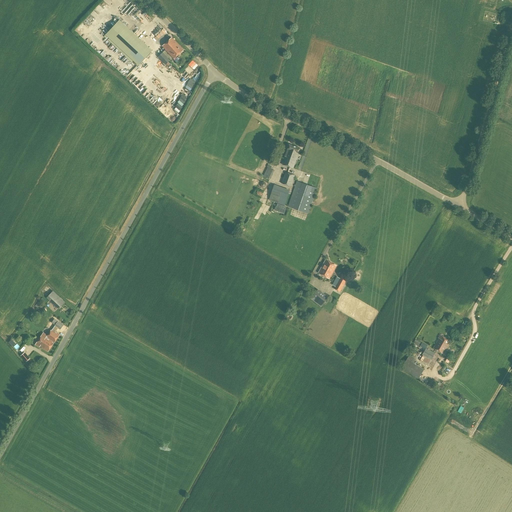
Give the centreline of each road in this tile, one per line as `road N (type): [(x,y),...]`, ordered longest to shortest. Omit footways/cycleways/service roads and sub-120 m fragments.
road 1 (unclassified): [(0,456),(214,73)]
road 2 (unclassified): [(460,208),(214,73)]
road 3 (unclassified): [(460,208),(511,29)]
